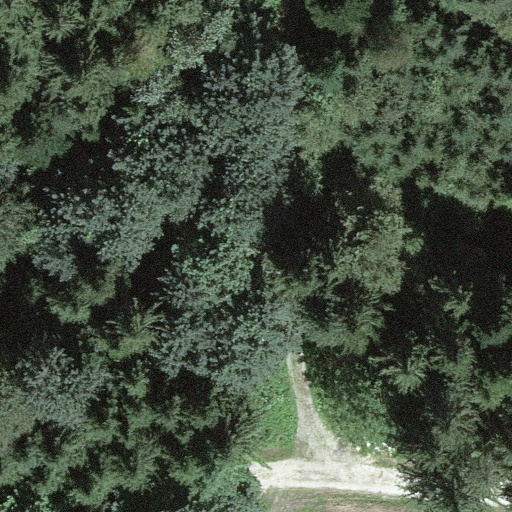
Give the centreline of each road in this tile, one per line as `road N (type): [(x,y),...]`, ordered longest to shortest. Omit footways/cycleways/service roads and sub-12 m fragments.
road 1 (track): [(274,511),(300,467),(266,149),(293,0)]
road 2 (track): [(0,461),(300,467),(511,490)]
